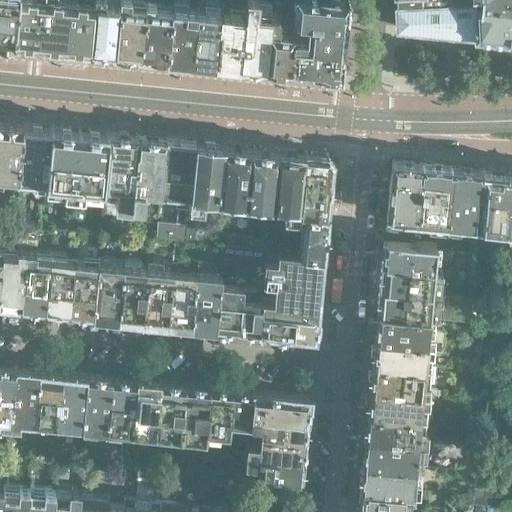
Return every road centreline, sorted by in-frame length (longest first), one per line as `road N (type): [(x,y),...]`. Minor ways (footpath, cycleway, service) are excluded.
road 1 (tertiary): [(369,104),(0,69)]
road 2 (residential): [(345,367),(0,332)]
road 3 (residential): [(345,367),(366,139)]
road 4 (residential): [(366,139),(511,143)]
road 5 (residential): [(330,511),(345,367)]
road 6 (tertiary): [(511,104),(369,104)]
